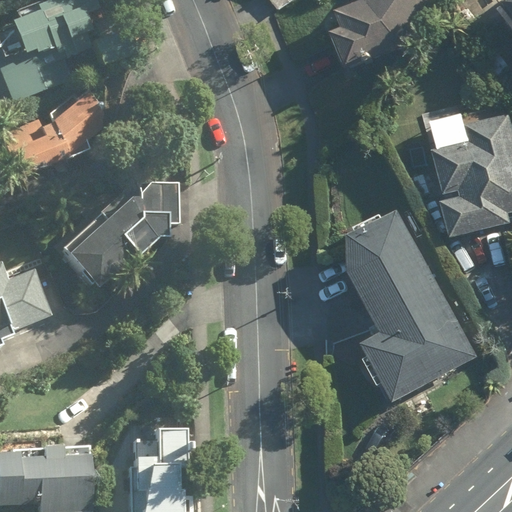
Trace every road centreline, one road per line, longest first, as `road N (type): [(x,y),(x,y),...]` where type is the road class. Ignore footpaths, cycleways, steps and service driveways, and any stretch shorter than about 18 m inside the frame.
road 1 (residential): [(195,0),(247,154),(265,511)]
road 2 (unknown): [(250,180),(109,322),(0,372)]
